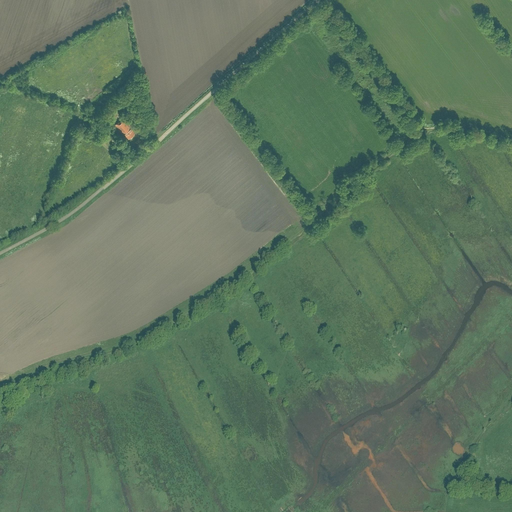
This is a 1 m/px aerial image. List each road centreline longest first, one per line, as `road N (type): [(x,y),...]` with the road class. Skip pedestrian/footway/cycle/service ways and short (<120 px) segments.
road 1 (track): [(423,128),(209,302),(139,340),(0,393)]
road 2 (unclassified): [(0,253),(83,205),(318,0)]
